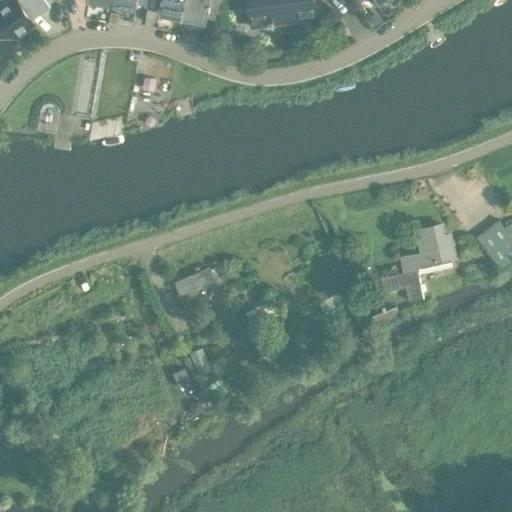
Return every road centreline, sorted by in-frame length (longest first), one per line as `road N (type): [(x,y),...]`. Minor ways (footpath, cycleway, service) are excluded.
road 1 (unclassified): [(0,306),(79,265),(303,195),(422,170),(511,136)]
road 2 (residential): [(0,100),(38,65),(100,36),(268,78),(318,68),(445,0)]
